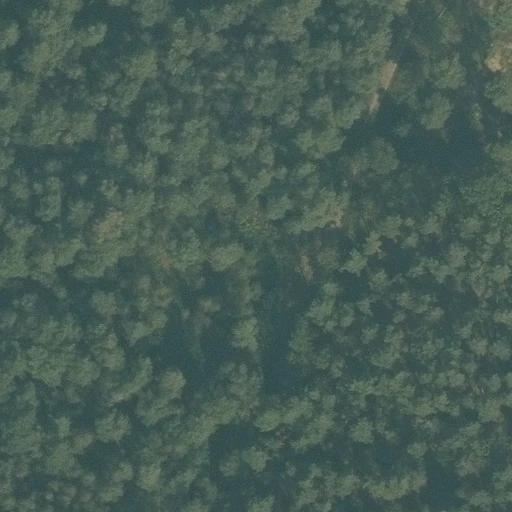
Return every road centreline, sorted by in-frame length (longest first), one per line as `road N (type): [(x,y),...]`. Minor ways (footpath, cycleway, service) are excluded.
road 1 (track): [(210,511),(330,225)]
road 2 (track): [(330,225),(421,0)]
road 3 (track): [(511,170),(350,229),(330,225)]
